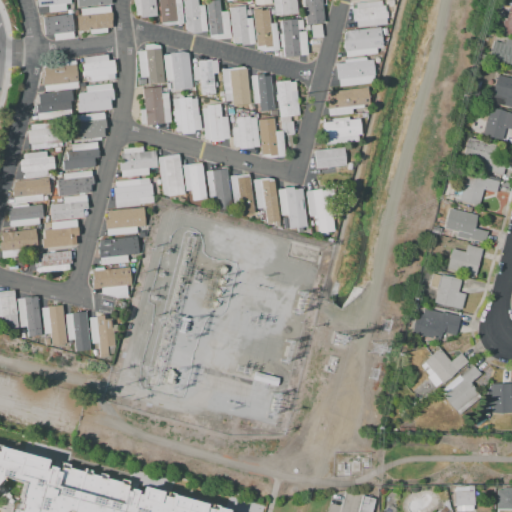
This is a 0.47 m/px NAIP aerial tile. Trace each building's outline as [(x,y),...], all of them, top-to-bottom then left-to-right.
[(37,7),(36,0),(69,0),(70,4),(64,4),(65,11),(47,13),(47,6),(37,7)] [(77,8),(76,0),(110,0),(111,4),(77,8)] [(154,0),(156,18),(140,19),(140,15),(135,16),(132,0),(154,0)] [(157,0),(179,0),(182,24),(160,26),(157,0)] [(206,31),(200,31),(200,33),(194,33),(185,31),(181,0),(196,0),(197,5),(202,5),(206,31)] [(209,38),(205,1),(211,0),(218,0),(220,12),(227,11),(230,38),(215,40),(209,38)] [(271,0),(295,0),(297,14),(278,16),(277,13),(273,14),(271,0)] [(321,0),(324,22),(305,24),(303,6),(301,6),(300,0),(321,0)] [(387,18),(386,19),(386,25),(356,28),(356,22),(354,22),(352,8),(356,8),(355,3),(381,0),(382,5),(385,5),(385,12),(387,11),(387,18)] [(75,32),(74,16),(80,15),(79,9),(109,6),(110,12),(111,12),(112,21),(110,21),(111,28),(106,29),(107,32),(89,34),(88,31),(75,32)] [(228,8),(244,6),(245,19),(250,18),(253,43),(240,45),(239,43),(232,44),(228,8)] [(509,6),(511,6),(511,36),(502,34),(509,6)] [(251,10),(260,9),(261,11),(267,10),(269,24),(275,23),(278,50),(265,52),(256,49),(251,10)] [(44,35),(42,17),(71,14),(73,38),(53,40),(53,34),(44,35)] [(279,21),(296,20),(296,21),(302,20),(303,29),(297,30),(297,32),(304,32),(307,54),(299,55),(299,56),(283,58),(282,47),(279,47),(278,34),(280,34),(279,21)] [(310,25),(321,24),(322,37),(311,38),(310,25)] [(345,57),(344,52),(342,49),(341,41),(343,38),(345,31),(380,28),(382,47),(375,48),(376,54),(345,57)] [(511,68),(487,62),(493,41),(500,42),(500,40),(505,41),(506,39),(511,40),(511,68)] [(136,52),(144,51),(143,45),(151,44),(158,46),(163,83),(148,85),(147,77),(140,78),(136,52)] [(191,88),(173,91),(172,81),(165,82),(162,55),(169,55),(168,53),(187,51),(191,88)] [(477,53),(486,55),(483,65),(474,62),(477,53)] [(114,80),(90,82),(90,76),(83,77),(82,64),(83,64),(82,57),(106,55),(107,61),(113,60),(114,73),(113,73),(114,80)] [(338,86),(338,79),(336,79),(335,64),(343,63),(343,59),(364,57),(365,61),(372,60),(374,83),(338,86)] [(201,96),(199,80),(193,80),(191,67),(198,66),(197,61),(210,60),(210,61),(215,60),(217,73),(211,74),(214,94),(201,96)] [(43,91),(43,86),(40,86),(39,76),(43,76),(42,68),(57,67),(56,62),(74,61),(77,88),(43,91)] [(220,69),(245,66),(249,104),(231,106),(231,101),(224,102),(220,69)] [(249,76),(262,74),(262,76),(268,76),(272,110),(259,112),(258,103),(253,104),(249,76)] [(496,75),(511,79),(511,107),(502,106),(504,98),(491,95),(496,75)] [(275,82),(288,80),(289,82),(294,81),(298,115),(280,117),(278,101),(276,102),(275,95),(277,95),(275,82)] [(78,107),(76,93),(84,92),(83,86),(109,84),(109,89),(111,89),(113,100),(109,103),(110,109),(86,112),(85,106),(78,107)] [(170,132),(151,127),(151,125),(145,125),(144,124),(140,124),(139,110),(143,110),(142,88),(159,87),(160,93),(167,92),(170,132)] [(328,116),(326,101),(328,101),(327,91),(366,87),(368,105),(362,105),(362,108),(351,109),(352,114),(328,116)] [(36,115),(34,102),(37,102),(37,95),(63,93),(64,98),(69,98),(70,112),(64,112),(64,118),(38,121),(38,115),(36,115)] [(175,132),(171,100),(189,97),(189,99),(195,99),(197,115),(198,115),(200,130),(193,130),(193,134),(181,135),(180,131),(175,132)] [(502,100),(500,107),(493,105),(494,99),(502,100)] [(206,106),(219,105),(220,117),(226,116),(229,139),(222,139),(222,140),(209,142),(209,138),(204,139),(201,109),(206,108),(206,106)] [(511,114),(511,126),(511,130),(504,129),(501,140),(481,135),(484,121),(473,118),(476,105),(511,114)] [(70,141),(69,134),(71,134),(69,120),(73,120),(73,115),(102,113),(102,119),(103,119),(104,128),(103,128),(103,137),(99,138),(99,140),(86,141),(85,139),(70,141)] [(235,118),(248,116),(248,118),(254,118),(258,147),(239,149),(239,146),(233,147),(231,128),(237,127),(236,124),(235,125),(234,120),(236,120),(235,118)] [(323,145),(321,123),(331,122),(330,119),(347,117),(348,120),(360,119),(361,125),(358,126),(356,142),(323,145)] [(256,120),(272,118),(274,131),(282,130),(285,156),(267,158),(261,156),(260,156),(256,120)] [(27,144),(26,131),(30,130),(29,124),(54,122),(55,126),(63,125),(64,139),(62,139),(63,147),(30,150),(29,143),(27,144)] [(293,135),(285,136),(284,123),(292,122),(293,135)] [(467,138),(507,148),(500,176),(485,173),(486,166),(461,160),(467,138)] [(62,170),(61,161),(66,161),(65,151),(70,151),(70,145),(96,142),(97,158),(93,158),(94,167),(62,170)] [(120,177),(119,171),(118,171),(117,155),(123,154),(122,149),(141,147),(141,152),(153,151),(155,167),(147,168),(147,175),(120,177)] [(314,168),(312,150),(343,147),(345,165),(314,168)] [(24,179),(23,173),(21,173),(20,160),(23,160),(22,154),(45,151),(46,157),(52,156),(53,169),(46,170),(46,176),(24,179)] [(178,155),(182,194),(161,196),(156,157),(157,157),(157,155),(161,154),(161,157),(178,155)] [(182,165),(201,163),(205,199),(192,201),(191,190),(185,191),(182,165)] [(230,207),(215,209),(214,197),(208,198),(204,171),(220,169),(220,168),(225,167),(230,207)] [(56,196),(55,181),(62,180),(62,174),(90,171),(91,176),(92,184),(89,185),(90,192),(56,196)] [(232,207),(228,176),(247,174),(252,213),(240,215),(239,206),(232,207)] [(465,174),(487,179),(498,182),(495,193),(482,189),(478,206),(459,201),(465,174)] [(49,193),(41,194),(41,200),(13,203),(11,190),(13,181),(47,178),(49,193)] [(113,207),(111,188),(114,187),(113,182),(147,178),(148,184),(150,184),(151,202),(138,203),(138,205),(113,207)] [(252,179),(266,178),(273,179),(278,221),(264,223),(263,221),(259,221),(258,213),(263,212),(263,208),(255,209),(252,179)] [(452,194),(454,186),(461,187),(459,195),(452,194)] [(276,190),(284,189),(283,188),(292,187),(292,189),(301,188),(306,227),(288,229),(286,214),(279,215),(276,190)] [(305,191),(328,188),(333,232),(316,234),(315,226),(309,226),(305,191)] [(51,220),(49,204),(62,203),(62,197),(85,195),(86,209),(81,209),(82,217),(51,220)] [(9,227),(9,222),(7,222),(5,209),(11,208),(10,205),(27,204),(27,206),(41,204),(42,218),(37,218),(37,224),(9,227)] [(106,236),(105,230),(104,230),(103,219),(107,219),(106,211),(142,208),(144,226),(135,227),(136,233),(106,236)] [(448,208),(477,216),(474,228),(487,231),(483,246),(455,239),(457,232),(443,229),(448,208)] [(78,239),(73,239),(73,245),(60,246),(59,241),(42,242),(40,229),(50,228),(49,222),(73,220),(74,226),(77,226),(78,239)] [(441,228),(439,234),(430,232),(432,226),(441,228)] [(1,258),(0,252),(0,232),(35,229),(36,248),(19,249),(20,256),(1,258)] [(137,254),(126,255),(127,262),(99,265),(99,258),(97,258),(96,241),(136,237),(137,254)] [(475,276),(445,269),(450,249),(464,252),(466,245),(484,249),(480,262),(478,262),(475,276)] [(37,273),(36,268),(35,268),(34,260),(35,260),(35,254),(69,250),(70,264),(68,264),(68,270),(37,273)] [(93,289),(92,271),(93,271),(93,268),(103,267),(103,270),(128,267),(130,285),(127,285),(127,289),(125,289),(126,297),(115,298),(101,294),(100,288),(93,289)] [(431,274),(440,276),(450,277),(460,281),(457,292),(464,294),(461,309),(433,303),(436,289),(428,287),(431,274)] [(17,327),(2,329),(0,316),(0,291),(13,290),(17,327)] [(27,337),(26,327),(19,327),(16,299),(35,296),(40,335),(27,337)] [(411,302),(418,304),(416,310),(410,308),(411,302)] [(40,308),(61,305),(65,344),(50,346),(49,333),(43,334),(40,308)] [(460,316),(455,336),(441,333),(439,341),(411,334),(418,307),(443,314),(443,312),(460,316)] [(64,314),(70,314),(70,313),(85,311),(89,350),(74,352),(72,340),(67,340),(64,314)] [(87,318),(94,317),(94,316),(102,315),(102,319),(110,318),(111,326),(117,325),(117,332),(112,333),(115,354),(107,355),(107,356),(98,357),(97,344),(91,345),(87,318)] [(184,334),(177,332),(181,319),(187,320),(184,334)] [(420,365),(424,363),(423,361),(439,348),(449,361),(460,353),(468,364),(435,388),(426,377),(428,376),(420,365)] [(439,391),(459,376),(459,377),(474,366),(481,375),(469,383),(480,397),(456,415),(439,391)] [(173,373),(170,385),(164,384),(168,372),(173,373)] [(252,381),(254,373),(277,379),(275,387),(252,381)] [(491,413),(490,403),(483,403),(483,387),(490,387),(490,384),(511,383),(511,400),(510,400),(511,413),(491,413)] [(407,412),(400,417),(397,413),(404,408),(407,412)] [(224,511),(225,510),(58,465),(56,471),(41,468),(43,459),(0,447),(0,511),(224,511)] [(359,463),(359,471),(351,471),(351,463),(359,463)] [(472,486),(472,511),(455,511),(454,486),(472,486)] [(511,508),(494,508),(494,489),(500,489),(500,486),(510,487),(510,489),(511,489),(511,508)] [(357,511),(361,495),(375,499),(371,511),(357,511)]
